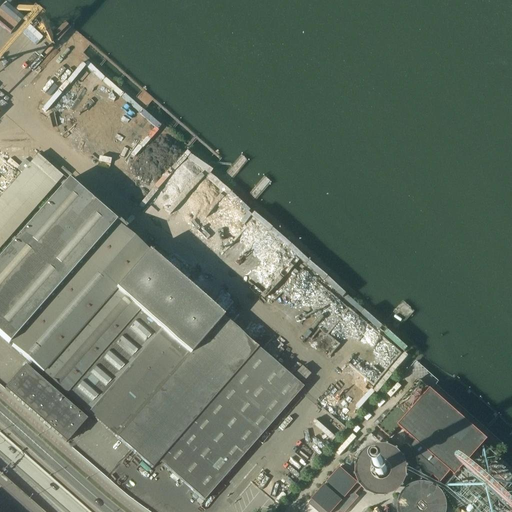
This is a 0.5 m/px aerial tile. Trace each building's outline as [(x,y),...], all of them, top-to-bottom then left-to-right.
[(108,175),(125,189),(128,185),(132,188),(136,183),(139,185),(158,160),(144,149),(153,137),(156,140),(164,129),(152,119),(108,175)] [(25,147),(17,155),(27,165),(35,157),(25,147)] [(0,197),(0,248),(62,178),(37,156),(0,197)] [(117,226),(67,182),(0,258),(0,337),(9,345),(10,345),(12,347),(118,226),(117,226)] [(259,287),(268,296),(304,260),(254,211),(205,261),(220,276),(224,271),(240,287),(246,281),(256,291),(259,287)] [(118,226),(12,347),(12,348),(67,396),(151,469),(158,462),(203,501),(303,388),(118,226)] [(302,261),(270,297),(305,328),(325,305),(319,299),(322,296),(320,294),(323,291),(316,285),(325,276),(315,268),(313,270),(302,261)] [(25,367),(4,390),(65,443),(85,420),(25,367)] [(301,367),(293,376),(302,383),(310,375),(301,367)] [(419,380),(377,427),(389,438),(398,428),(399,428),(399,427),(410,437),(407,440),(413,446),(411,449),(407,446),(401,449),(398,456),(415,471),(428,482),(432,477),(440,484),(450,473),(455,477),(487,441),(419,380)]
